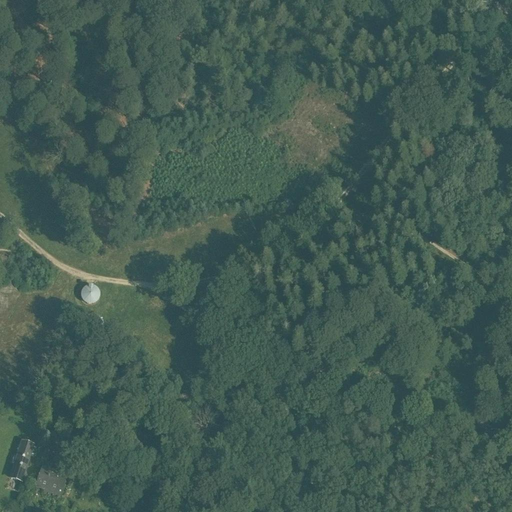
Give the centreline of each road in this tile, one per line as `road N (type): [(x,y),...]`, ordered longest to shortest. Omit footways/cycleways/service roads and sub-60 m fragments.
road 1 (unknown): [(0,170),(110,211),(124,226),(127,261),(146,297),(197,338),(300,393),(511,478)]
road 2 (track): [(337,201),(499,0)]
road 3 (track): [(324,511),(238,270)]
road 4 (track): [(277,381),(179,401),(101,430),(78,466)]
road 5 (track): [(41,252),(61,271),(106,283),(238,270)]
road 6 (track): [(337,201),(511,286)]
road 7 (track): [(238,270),(337,201)]
